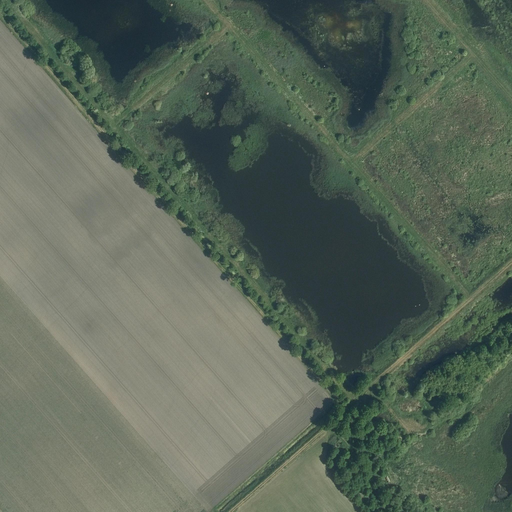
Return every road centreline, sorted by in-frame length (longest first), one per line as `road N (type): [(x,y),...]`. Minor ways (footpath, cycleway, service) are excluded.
road 1 (track): [(205,0),(467,298),(511,260)]
road 2 (track): [(351,162),(471,54)]
road 3 (track): [(467,298),(368,389)]
road 4 (track): [(511,100),(425,0)]
